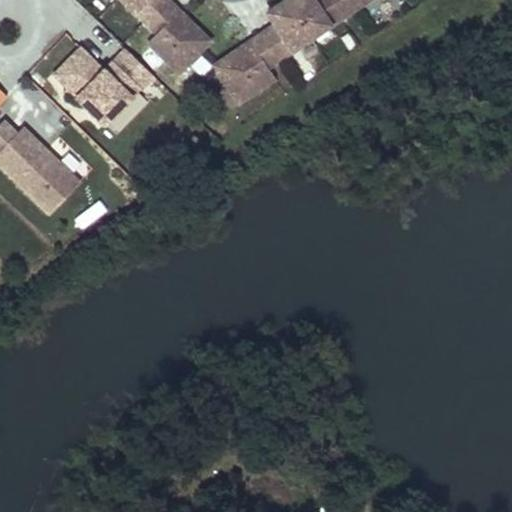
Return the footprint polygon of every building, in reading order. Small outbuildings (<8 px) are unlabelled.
[(120,0),(135,14),(148,0),(120,0)] [(165,0),(148,0),(135,14),(144,23),(166,1),(165,0)] [(289,0),(287,2),(312,40),(330,27),(313,1),(311,0),(289,0)] [(314,0),(313,1),(330,27),(342,20),(327,0),(314,0)] [(327,0),(342,20),(356,10),(349,0),(327,0)] [(349,0),(356,10),(370,0),(349,0)] [(166,1),(144,23),(157,36),(180,13),(166,1)] [(275,27),(292,53),(312,40),(287,2),(267,15),(275,27)] [(157,36),(149,45),(179,75),(200,53),(210,43),(180,13),(157,36)] [(275,27),(265,34),(283,60),(292,53),(275,27)] [(265,34),(250,44),(267,70),(283,60),(265,34)] [(214,68),(239,104),(274,80),(267,70),(250,44),(214,68)] [(80,49),(54,76),(104,125),(140,89),(140,91),(154,78),(125,50),(112,63),(117,67),(108,76),(80,49)] [(0,126),(0,154),(16,138),(2,124),(0,126)] [(16,138),(0,154),(0,167),(50,215),(79,184),(53,159),(50,162),(43,156),(47,153),(46,152),(23,130),(16,138)]
